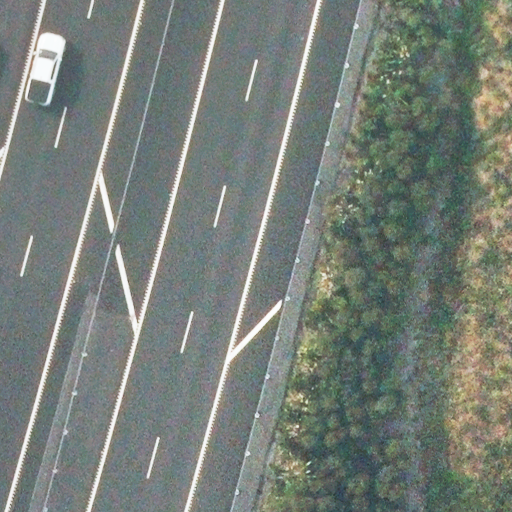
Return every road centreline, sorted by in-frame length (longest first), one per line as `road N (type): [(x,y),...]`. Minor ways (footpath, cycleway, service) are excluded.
road 1 (motorway): [(275,0),(150,511)]
road 2 (motorway): [(0,341),(93,0)]
